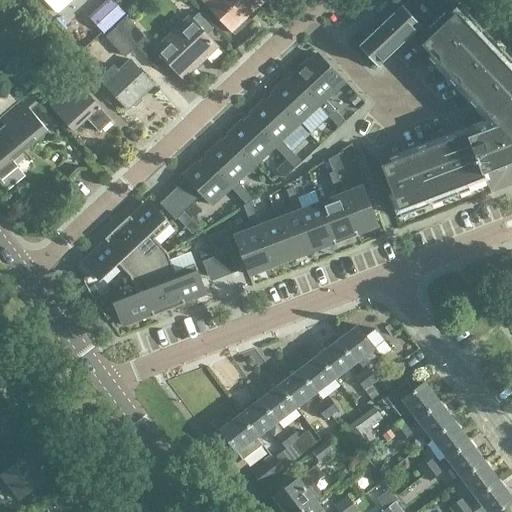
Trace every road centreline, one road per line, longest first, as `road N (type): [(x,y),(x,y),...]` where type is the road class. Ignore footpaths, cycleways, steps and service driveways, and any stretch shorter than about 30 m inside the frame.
road 1 (residential): [(25,276),(326,0)]
road 2 (residential): [(110,382),(386,276)]
road 3 (residential): [(511,441),(386,276)]
road 4 (residential): [(203,511),(110,382)]
road 5 (residential): [(110,382),(25,276)]
road 6 (residential): [(386,276),(511,228)]
